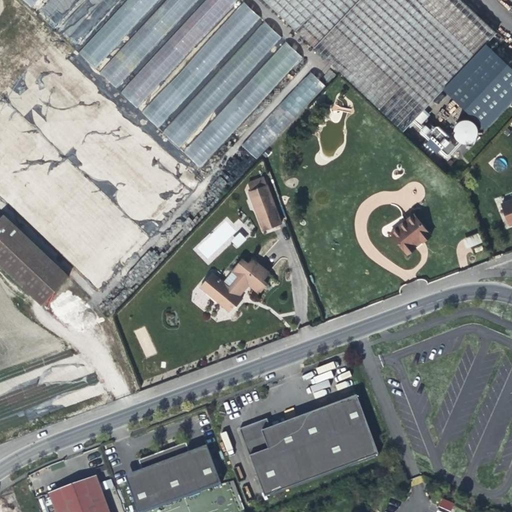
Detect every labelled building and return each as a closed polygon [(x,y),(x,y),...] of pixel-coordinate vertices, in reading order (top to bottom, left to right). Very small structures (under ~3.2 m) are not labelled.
[(81,0),(47,0),(37,12),(55,29),(81,0)] [(120,0),(86,0),(57,32),(76,49),(120,0)] [(160,0),(126,0),(78,52),(97,69),(160,0)] [(200,0),(166,0),(100,72),(118,89),(200,0)] [(239,0),(205,0),(121,91),(139,108),(239,0)] [(263,17),(245,0),(142,111),(160,128),(263,17)] [(267,0),(344,71),(347,68),(409,125),(442,90),(486,44),(503,26),(475,0),(267,0)] [(284,36),(266,19),(163,131),(181,147),(284,36)] [(304,57),(286,40),(183,151),(201,168),(304,57)] [(511,69),(486,44),(442,90),(483,130),(511,100),(511,69)] [(310,71),(240,145),(256,160),(326,86),(310,71)] [(430,130),(454,153),(461,146),(437,123),(430,130)] [(282,226),(268,186),(252,192),(266,231),(282,226)] [(0,213),(0,259),(44,300),(70,272),(3,210),(1,213),(0,213)] [(399,227),(413,247),(420,241),(417,238),(421,235),(426,230),(429,234),(435,229),(420,211),(399,227)] [(237,248),(247,238),(239,231),(230,241),(237,248)] [(469,247),(482,241),(478,232),(465,238),(469,247)] [(79,269),(96,287),(126,257),(111,242),(99,254),(97,252),(79,269)] [(215,268),(203,281),(231,307),(237,301),(238,302),(244,296),(240,291),(242,289),(243,290),(248,286),(251,282),(262,291),(270,282),(267,279),(274,272),(255,255),(250,260),(246,255),(235,266),(242,273),(232,284),(215,268)] [(274,493),(383,453),(361,394),(303,415),(305,420),(277,430),(275,426),(271,416),(244,427),(262,476),(266,474),(274,493)] [(292,419),(275,426),(277,430),(305,420),(303,415),(292,419)] [(150,475),(133,482),(143,511),(226,481),(215,452),(198,458),(195,450),(191,440),(170,448),(144,457),(147,467),(150,475)] [(212,443),(195,450),(198,458),(215,452),(212,443)] [(147,467),(130,474),(133,482),(150,475),(147,467)] [(79,481),(53,491),(61,511),(114,511),(100,473),(79,481)] [(266,474),(262,476),(269,495),(274,493),(266,474)] [(438,506),(450,511),(454,504),(441,498),(438,506)]
